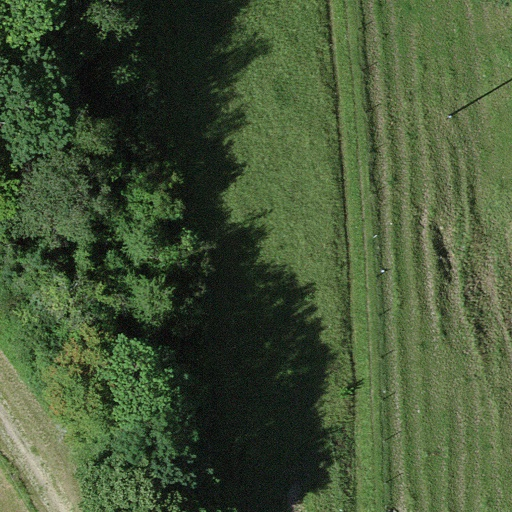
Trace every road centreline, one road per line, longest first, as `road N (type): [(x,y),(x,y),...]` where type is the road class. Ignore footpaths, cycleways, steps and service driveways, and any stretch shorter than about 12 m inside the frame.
road 1 (track): [(351,0),(393,511)]
road 2 (track): [(0,392),(85,511)]
